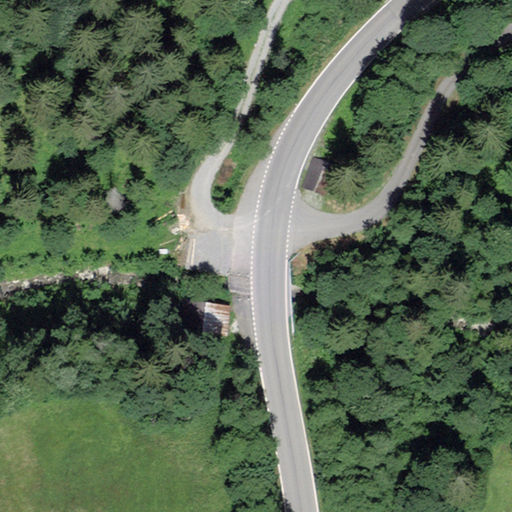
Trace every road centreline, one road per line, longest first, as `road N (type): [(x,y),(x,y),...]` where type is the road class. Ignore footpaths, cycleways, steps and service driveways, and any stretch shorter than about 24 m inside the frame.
road 1 (track): [(282,0),(255,87),(210,153),(194,202),(223,226),(357,227),(400,185),(450,89),(511,32)]
road 2 (secondary): [(411,0),(312,111),(293,145),(271,222),(268,294),(301,511)]
